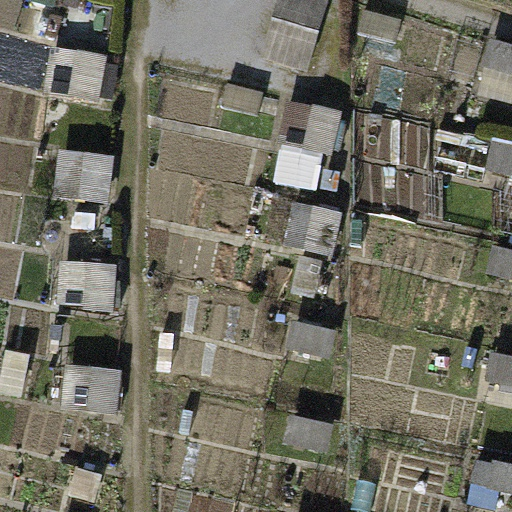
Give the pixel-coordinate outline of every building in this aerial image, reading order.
[(321,60),(341,2),(336,0),(291,0),(276,44),(321,60)] [(511,49),(503,47),(492,88),(511,92),(511,49)] [(59,57),(57,101),(110,103),(113,60),(59,57)] [(347,154),(349,114),(293,111),(290,151),(347,154)] [(511,178),(511,148),(505,147),(500,177),(511,178)] [(68,160),(64,204),(117,208),(121,164),(68,160)] [(69,270),(68,308),(122,310),(124,273),(69,270)] [(511,470),(482,468),(480,496),(511,498),(511,470)]
